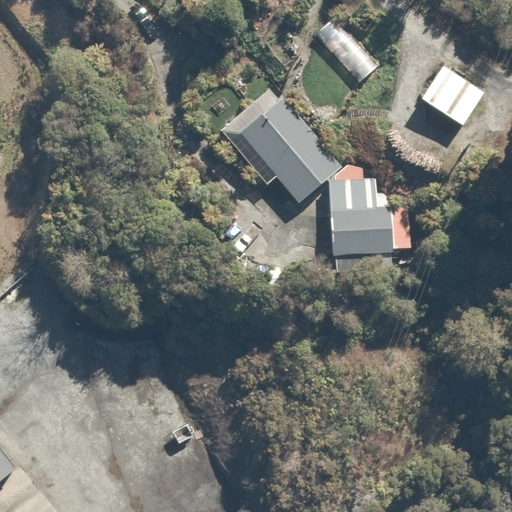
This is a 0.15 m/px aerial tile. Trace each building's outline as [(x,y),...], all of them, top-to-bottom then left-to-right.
[(314,35),(315,37),(361,84),(383,63),(336,14),(314,35)] [(438,60),(412,97),(457,128),(483,91),(438,60)] [(262,180),(272,173),(295,200),(339,162),(281,95),(274,101),(262,87),(216,126),(262,180)] [(372,205),(371,187),(327,190),(330,254),(408,251),(407,221),(389,222),(388,205),(372,205)] [(0,456),(0,477),(11,469),(0,456)]
